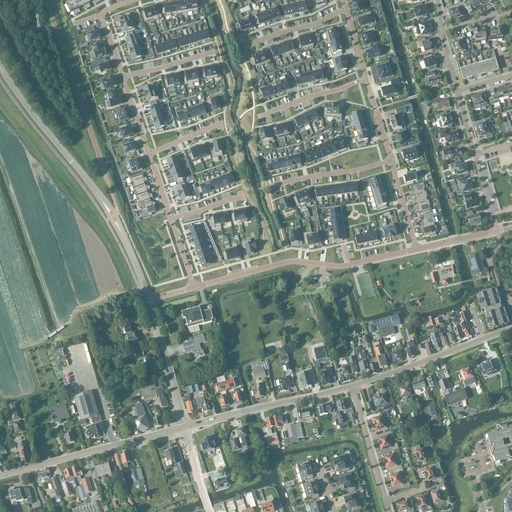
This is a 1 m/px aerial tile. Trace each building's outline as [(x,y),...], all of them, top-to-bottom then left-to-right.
[(76,0),(73,0),(71,2),(78,14),(80,12),(78,8),(80,7),(81,7),(76,0)] [(83,0),(76,0),(81,7),(80,7),(80,8),(83,6),(85,10),(88,8),(83,0)] [(89,0),(83,0),(88,8),(90,7),(88,3),(91,2),(89,0)] [(197,5),(196,0),(191,1),(192,12),(198,11),(198,9),(199,9),(199,4),(197,5)] [(304,0),(299,2),(302,14),(303,13),(302,13),(307,11),(304,0)] [(353,2),(352,3),(353,7),(354,9),(355,13),(356,13),(363,11),(360,1),(362,0),(357,0),(358,1),(353,3),(353,2)] [(474,0),(471,0),(469,1),(474,12),(474,11),(479,9),(474,0)] [(480,0),(474,0),(479,9),(484,7),(480,0)] [(464,2),(461,3),(463,9),(466,8),(469,14),(474,12),(474,11),(474,12),(469,1),(464,4),(464,2)] [(71,2),(66,4),(70,13),(73,11),(75,15),(78,14),(71,2)] [(302,14),(299,2),(293,3),(296,14),(300,13),(300,14),(302,14)] [(296,14),(293,3),(288,4),(290,16),(291,16),(291,15),(296,14)] [(458,4),(452,6),(456,20),(461,18),(462,17),(460,10),(463,9),(461,3),(458,4)] [(290,16),(288,4),(282,6),(284,17),(289,16),(290,16)] [(414,12),(415,16),(416,15),(417,18),(422,16),(422,18),(426,17),(426,15),(428,14),(427,12),(428,12),(427,8),(426,9),(425,6),(422,7),(421,4),(414,6),(415,9),(415,10),(415,12),(414,12)] [(171,13),(169,5),(164,6),(164,8),(161,9),(162,15),(165,14),(166,17),(171,16),(171,13)] [(447,8),(444,8),(445,15),(448,14),(450,21),(452,20),(452,21),(456,20),(452,6),(447,8)] [(153,7),(149,8),(153,20),(153,21),(159,19),(162,18),(159,8),(156,9),(155,7),(153,7)] [(271,9),(271,11),(275,19),(280,17),(277,9),(276,7),(271,9)] [(153,20),(149,8),(146,9),(146,10),(144,11),(145,13),(142,14),(142,16),(145,23),(153,20)] [(270,21),(266,13),(267,13),(266,10),(260,12),(261,15),(265,23),(270,21)] [(265,23),(261,15),(258,16),(256,11),(251,13),(256,25),(259,24),(259,25),(265,23)] [(275,19),(271,11),(267,13),(266,13),(270,21),(275,19)] [(370,13),(363,14),(364,18),(358,20),(359,22),(359,25),(360,25),(360,27),(370,24),(369,18),(371,17),(370,13)] [(132,22),(129,14),(121,16),(122,19),(119,20),(120,23),(121,26),(132,22)] [(242,19),(243,21),(244,21),(247,30),(251,29),(250,28),(252,28),(252,27),(251,25),(254,24),(252,18),(249,20),(248,17),(242,19)] [(247,30),(244,21),(243,21),(238,23),(238,24),(235,25),(238,31),(240,30),(241,31),(241,32),(243,31),(244,32),(247,30)] [(429,34),(428,30),(430,30),(429,27),(428,27),(427,24),(424,24),(423,21),(413,24),(414,28),(418,26),(419,30),(418,30),(419,34),(421,34),(422,36),(425,35),(425,36),(429,35),(429,34)] [(134,28),(132,22),(121,26),(122,29),(123,31),(126,31),(127,33),(133,31),(132,28),(134,28)] [(101,38),(100,34),(99,34),(98,32),(95,32),(94,28),(88,30),(89,35),(88,35),(91,42),(97,40),(97,41),(100,40),(100,39),(101,38)] [(325,33),(327,39),(337,36),(337,35),(336,30),(334,31),(333,28),(327,30),(328,33),(325,33)] [(374,28),(366,30),(367,34),(362,35),(363,39),(362,39),(363,42),(364,42),(365,46),(373,43),(370,33),(375,32),(374,28)] [(501,28),(496,28),(496,29),(497,38),(497,40),(503,39),(502,32),(504,32),(503,28),(501,28)] [(490,31),(488,31),(489,41),(497,40),(497,38),(496,29),(490,29),(490,31)] [(475,38),(472,38),(472,45),(481,44),(481,42),(479,30),(474,31),(475,38)] [(128,38),(125,39),(127,45),(138,41),(136,36),(134,36),(133,34),(127,36),(128,38)] [(338,35),(337,35),(337,36),(327,39),(328,44),(330,43),(339,41),(338,35)] [(308,36),(304,37),(308,48),(314,47),(313,44),(316,43),(314,37),(311,38),(310,36),(308,36)] [(458,38),(459,41),(452,43),(453,44),(452,45),(453,49),(463,46),(467,45),(465,40),(465,39),(464,36),(458,38)] [(300,41),(297,42),(298,48),(299,51),(302,50),(308,48),(304,37),(301,38),(299,39),(300,41)] [(418,40),(420,48),(423,47),(425,53),(428,51),(428,52),(431,51),(432,50),(430,41),(425,42),(424,39),(418,40)] [(138,41),(127,45),(129,49),(129,50),(138,47),(140,46),(138,41)] [(286,44),(290,54),(295,52),(291,42),(289,42),(286,44)] [(96,59),(107,55),(104,48),(102,49),(100,44),(94,46),(95,51),(94,52),(96,59)] [(290,54),(286,44),(281,46),(284,54),(285,56),(290,54)] [(453,49),(455,53),(455,54),(462,52),(463,55),(469,54),(468,50),(467,45),(463,46),(453,49)] [(129,49),(129,50),(131,55),(139,52),(141,51),(140,46),(138,47),(129,50),(129,49)] [(284,54),(281,46),(276,48),(279,56),(284,54)] [(342,51),(341,46),(332,48),(330,49),(332,57),(342,55),(341,52),(342,51)] [(368,56),(367,56),(367,57),(368,57),(369,60),(379,56),(377,50),(378,49),(377,46),(371,48),(372,51),(367,52),(368,56)] [(279,56),(276,48),(270,50),(274,58),(279,56)] [(139,52),(131,55),(133,60),(135,59),(136,62),(142,60),(141,57),(143,56),(141,51),(139,52)] [(270,62),(267,54),(264,55),(263,52),(261,53),(257,54),(262,66),(270,62)] [(262,66),(257,54),(254,56),(252,57),(253,59),(250,61),(253,66),(256,65),(257,68),(262,66)] [(434,66),(436,66),(435,64),(436,63),(435,60),(434,60),(434,58),(432,58),(431,55),(425,57),(426,60),(424,61),(426,68),(430,67),(430,69),(434,68),(434,66)] [(341,59),(340,56),(332,59),(334,67),(346,64),(345,61),(344,58),(341,59)] [(112,68),(110,63),(109,64),(109,62),(103,64),(102,60),(91,64),(93,69),(99,67),(101,73),(111,70),(111,68),(112,68)] [(493,72),(498,70),(495,60),(494,60),(489,61),(492,70),(493,72)] [(380,80),(389,77),(386,66),(389,65),(388,61),(381,63),(382,67),(377,68),(377,69),(376,69),(377,73),(378,73),(379,76),(378,76),(379,79),(380,79),(380,80)] [(483,63),(486,74),(491,72),(491,70),(492,70),(489,61),(483,63)] [(481,75),(486,74),(483,63),(477,65),(480,73),(481,73),(481,75)] [(347,67),(346,64),(334,67),(337,76),(345,74),(345,71),(347,70),(346,67),(347,67)] [(472,66),(475,77),(480,76),(479,74),(480,73),(477,65),(472,66)] [(213,66),(209,67),(212,79),(218,78),(221,77),(220,74),(219,68),(216,69),(215,67),(213,67),(213,66)] [(470,79),(475,77),(472,66),(466,68),(468,77),(469,76),(470,79)] [(204,71),(201,72),(203,78),(206,78),(206,80),(212,79),(209,67),(206,68),(206,69),(204,69),(204,71)] [(466,68),(461,70),(460,70),(463,81),(468,79),(468,77),(466,68)] [(326,76),(324,70),(321,71),(321,69),(315,70),(316,72),(318,81),(323,80),(323,77),(326,76)] [(194,70),(191,71),(193,83),(193,84),(199,83),(199,79),(202,79),(200,72),(197,73),(197,71),(194,71),(194,70)] [(193,83),(191,71),(187,72),(187,73),(185,73),(186,76),(183,76),(185,85),(193,83)] [(437,84),(442,82),(439,74),(434,76),(433,72),(425,75),(427,81),(428,81),(429,86),(433,85),(434,87),(437,85),(437,84)] [(302,85),(300,76),(300,74),(294,75),(297,86),(302,85)] [(174,85),(172,75),(168,76),(169,77),(166,77),(167,80),(164,80),(166,89),(175,87),(174,85)] [(183,83),(181,76),(178,77),(178,75),(176,75),(172,75),(174,85),(180,84),(180,83),(183,83)] [(116,86),(115,83),(116,82),(114,78),(110,79),(107,80),(105,81),(104,78),(98,80),(99,83),(103,82),(105,89),(106,89),(106,90),(110,89),(110,88),(116,86)] [(280,81),(284,91),(289,89),(288,87),(291,86),(289,80),(286,81),(285,79),(280,81)] [(400,84),(398,79),(391,81),(392,87),(381,90),(383,97),(386,96),(387,99),(392,97),(391,95),(395,93),(394,90),(397,89),(396,85),(400,84)] [(284,91),(280,81),(275,83),(276,85),(279,93),(279,94),(284,91)] [(156,92),(153,83),(145,86),(146,89),(143,90),(144,92),(143,93),(144,96),(156,92)] [(279,93),(276,85),(275,83),(270,85),(271,87),(274,95),(279,93)] [(269,97),(266,89),(265,86),(258,89),(259,91),(259,96),(262,95),(264,99),(266,98),(269,97)] [(274,95),(271,87),(266,89),(269,97),(274,95)] [(496,91),(496,90),(490,92),(492,99),(489,99),(491,105),(494,105),(499,103),(498,99),(496,91)] [(116,98),(115,92),(108,94),(109,100),(108,100),(111,108),(122,104),(120,96),(116,98)] [(159,100),(156,92),(144,96),(145,98),(146,98),(147,101),(149,100),(150,103),(159,100)] [(476,95),(480,108),(489,106),(487,100),(484,101),(482,94),(481,95),(481,94),(476,95)] [(473,104),(470,105),(472,111),(480,108),(476,95),(472,97),(471,98),(473,104)] [(216,97),(207,100),(208,103),(207,104),(209,110),(213,108),(214,111),(220,109),(219,106),(220,106),(219,102),(218,103),(216,97)] [(432,100),(433,103),(436,103),(438,110),(450,107),(447,99),(440,101),(439,98),(432,100)] [(149,109),(151,114),(159,111),(160,111),(162,111),(160,105),(157,106),(156,103),(150,105),(151,108),(149,109)] [(197,105),(197,107),(198,107),(200,116),(206,114),(202,103),(197,105)] [(333,118),(333,105),(330,105),(330,106),(327,106),(327,108),(324,108),(324,117),(333,118)] [(336,105),(333,105),(333,118),(342,118),(342,109),(339,109),(339,106),(336,106),(336,105)] [(128,120),(125,109),(121,111),(120,107),(113,110),(114,113),(117,112),(120,123),(128,120)] [(393,130),(402,128),(400,121),(402,120),(400,115),(406,113),(405,107),(395,110),(397,116),(389,118),(391,122),(390,122),(392,127),(393,130)] [(182,113),(182,110),(176,112),(180,123),(185,121),(182,113)] [(161,116),(160,111),(159,111),(151,114),(153,119),(161,116)] [(190,119),(187,111),(182,113),(185,121),(190,119)] [(318,119),(314,111),(309,113),(313,121),(318,119)] [(362,119),(360,113),(358,114),(357,111),(353,112),(354,115),(349,117),(351,122),(353,121),(362,119)] [(439,114),(439,115),(440,118),(441,118),(441,121),(439,122),(440,127),(443,126),(443,127),(452,125),(451,122),(452,121),(451,118),(450,118),(449,115),(448,116),(447,112),(448,112),(447,112),(439,114)] [(313,121),(309,113),(304,115),(308,123),(313,121)] [(163,115),(161,116),(153,119),(152,119),(154,125),(155,125),(154,124),(163,121),(163,122),(165,121),(163,115)] [(308,123),(304,115),(299,118),(304,128),(309,125),(308,123)] [(304,128),(299,118),(294,120),(295,123),(293,124),(297,132),(304,128)] [(476,127),(477,132),(490,128),(488,123),(490,122),(489,119),(481,121),(482,124),(476,126),(476,127)] [(511,133),(509,123),(505,124),(504,123),(503,119),(501,119),(505,135),(511,133)] [(165,127),(163,122),(163,121),(154,124),(155,125),(156,130),(159,129),(159,130),(163,129),(163,128),(165,127)] [(133,135),(132,130),(131,130),(130,127),(128,128),(127,124),(113,129),(115,134),(119,132),(119,131),(120,131),(123,138),(126,137),(127,138),(130,137),(130,136),(133,135)] [(285,124),(281,125),(284,137),(290,136),(289,133),(292,132),(291,126),(288,127),(287,125),(285,125),(285,124)] [(365,129),(363,124),(355,126),(353,127),(354,132),(356,132),(365,129)] [(284,137),(281,125),(278,126),(278,127),(276,127),(276,130),(273,130),(275,136),(278,136),(278,139),(284,137)] [(490,128),(477,132),(478,136),(479,136),(479,137),(486,135),(486,138),(492,136),(490,128)] [(266,129),(260,131),(261,134),(259,134),(260,138),(262,137),(263,143),(273,140),(271,131),(267,132),(266,129)] [(404,136),(407,135),(405,129),(399,131),(400,134),(396,135),(399,146),(406,144),(404,136)] [(439,133),(441,138),(444,137),(446,142),(447,141),(448,143),(454,142),(454,143),(458,141),(458,140),(459,140),(457,131),(447,134),(446,131),(439,133)] [(368,140),(367,134),(366,134),(358,137),(355,137),(358,146),(359,146),(365,144),(368,143),(367,140),(368,140)] [(340,137),(334,140),(339,151),(345,148),(343,143),(343,142),(342,142),(340,137)] [(339,151),(334,140),(328,142),(333,153),(332,153),(333,154),(339,151)] [(129,141),(122,144),(123,147),(122,147),(123,148),(125,154),(125,155),(125,154),(135,151),(133,144),(133,143),(132,143),(130,144),(129,141)] [(215,150),(211,151),(212,158),(223,156),(221,149),(223,149),(222,144),(220,145),(220,142),(213,144),(215,150)] [(333,153),(328,142),(322,145),(327,156),(332,153),(333,153)] [(412,149),(402,152),(404,160),(408,159),(409,161),(413,160),(417,159),(416,156),(417,156),(415,149),(419,147),(418,144),(411,146),(412,149)] [(327,156),(322,145),(316,147),(321,158),(327,156)] [(199,147),(196,148),(201,159),(209,156),(205,147),(202,148),(201,146),(199,147)] [(321,158),(316,147),(310,150),(315,161),(321,158)] [(192,153),(189,154),(192,163),(201,159),(196,148),(192,149),(193,150),(191,151),(192,153)] [(442,150),(444,157),(449,155),(451,161),(462,157),(460,149),(450,152),(449,148),(442,150)] [(315,161),(310,150),(304,152),(308,163),(315,161)] [(292,155),(293,157),(295,166),(300,165),(300,162),(303,162),(301,153),(292,155)] [(290,167),(288,159),(287,156),(282,158),(282,160),(285,169),(290,167)] [(169,160),(167,161),(169,166),(177,163),(177,164),(180,163),(178,157),(173,159),(173,158),(169,159),(169,160)] [(133,173),(142,170),(138,159),(132,161),(131,158),(125,160),(126,164),(129,163),(133,173)] [(274,171),(271,160),(266,161),(267,164),(265,164),(266,168),(268,168),(269,172),(271,172),(274,171)] [(455,171),(454,172),(455,175),(456,175),(456,176),(463,174),(463,175),(468,174),(467,170),(466,171),(464,165),(461,166),(460,162),(454,164),(455,167),(454,168),(455,171)] [(169,166),(170,172),(171,172),(171,171),(179,169),(179,168),(177,164),(177,163),(169,166)] [(179,169),(171,171),(171,172),(172,177),(183,173),(181,168),(179,168),(179,169)] [(407,176),(403,177),(405,184),(417,180),(415,174),(413,174),(412,171),(406,173),(407,176)] [(230,172),(224,175),(229,185),(234,183),(232,179),(234,178),(232,174),(230,175),(230,172)] [(130,178),(129,178),(131,184),(132,184),(132,183),(133,183),(133,186),(134,186),(144,182),(147,181),(147,182),(147,181),(146,178),(144,179),(143,179),(142,177),(144,177),(142,173),(130,178)] [(183,173),(172,177),(174,182),(176,181),(177,184),(183,182),(182,179),(185,178),(183,173)] [(224,175),(219,177),(224,187),(229,185),(224,175)] [(219,177),(214,179),(219,189),(224,187),(219,177)] [(373,180),(371,181),(372,186),(381,183),(379,178),(377,179),(377,178),(373,179),(373,180)] [(460,189),(456,190),(457,195),(464,193),(468,192),(468,191),(472,190),(469,181),(466,182),(465,178),(457,181),(460,189)] [(214,179),(209,181),(214,191),(219,189),(214,179)] [(209,181),(204,183),(208,193),(214,191),(209,181)] [(132,186),(134,192),(135,191),(136,194),(147,191),(150,190),(149,186),(146,187),(144,182),(134,186),(133,186),(132,186)] [(200,187),(197,188),(199,194),(202,193),(203,195),(208,193),(204,183),(199,185),(200,187)] [(372,186),(370,186),(371,192),(382,189),(381,183),(372,186)] [(412,192),(410,193),(411,196),(414,195),(425,192),(424,189),(425,189),(423,183),(410,187),(411,187),(412,187),(413,192),(412,192)] [(180,189),(177,190),(178,192),(178,195),(190,191),(188,186),(186,187),(185,184),(179,186),(180,189)] [(382,189),(371,192),(373,197),(384,194),(382,189)] [(135,194),(137,200),(138,199),(139,202),(150,199),(153,198),(152,194),(148,195),(147,191),(136,194),(135,194)] [(190,191),(178,195),(179,198),(180,198),(181,201),(184,200),(185,203),(193,200),(190,191)] [(416,200),(412,201),(413,205),(414,205),(417,204),(427,201),(427,200),(426,198),(427,197),(428,197),(426,191),(425,192),(414,195),(416,200)] [(306,192),(304,192),(301,193),(305,205),(314,201),(310,193),(307,194),(307,192),(306,192)] [(305,205),(301,193),(297,195),(298,195),(295,196),(296,197),(296,198),(293,199),(297,207),(300,206),(300,208),(306,206),(305,205)] [(384,194),(373,197),(374,202),(385,199),(386,199),(384,193),(384,194)] [(477,206),(477,204),(478,203),(477,201),(476,200),(476,201),(475,198),(472,199),(470,195),(464,197),(465,201),(467,209),(477,206)] [(138,202),(140,208),(141,208),(142,210),(154,207),(156,206),(155,202),(151,204),(150,199),(139,202),(138,202)] [(385,199),(374,202),(377,210),(387,208),(386,205),(387,204),(385,199)] [(294,210),(292,205),(289,206),(286,200),(280,202),(281,205),(278,206),(281,212),(284,211),(285,214),(294,210)] [(418,209),(415,210),(416,214),(416,213),(419,213),(419,212),(430,209),(429,206),(430,206),(428,200),(427,200),(427,201),(417,204),(418,209)] [(141,211),(143,218),(151,216),(150,214),(156,212),(154,207),(142,210),(141,211)] [(421,217),(417,218),(419,222),(422,221),(432,218),(431,215),(433,215),(431,209),(430,209),(419,212),(419,213),(421,217)] [(243,210),(239,211),(241,221),(241,223),(247,222),(247,219),(250,219),(249,212),(246,213),(245,211),(243,211),(243,210)] [(234,215),(231,216),(232,222),(235,221),(235,222),(241,221),(239,211),(236,212),(234,213),(234,215)] [(467,218),(470,227),(481,223),(479,214),(473,216),(472,212),(463,214),(464,219),(467,218)] [(222,214),(219,215),(221,224),(226,223),(229,222),(228,216),(225,217),(225,214),(223,215),(222,214)] [(214,219),(210,219),(212,225),(215,225),(215,228),(221,227),(221,224),(219,215),(215,215),(215,216),(213,216),(214,219)] [(423,226),(420,227),(421,231),(423,230),(435,227),(435,226),(434,224),(435,223),(433,217),(432,218),(422,221),(423,224),(423,226)] [(393,224),(387,226),(391,238),(394,237),(394,236),(396,236),(394,227),(393,224)] [(201,225),(189,229),(191,236),(203,232),(201,225)] [(387,226),(379,229),(381,237),(384,236),(385,239),(388,238),(388,239),(391,238),(387,226)] [(435,227),(423,230),(425,236),(429,234),(430,234),(431,236),(436,235),(435,232),(438,232),(436,226),(435,226),(435,227)] [(291,241),(292,244),(298,242),(297,239),(300,239),(298,229),(289,231),(290,237),(289,237),(290,241),(291,241)] [(314,245),(312,233),(312,231),(303,233),(305,244),(308,243),(309,246),(311,245),(311,246),(314,245)] [(203,232),(191,236),(193,242),(205,238),(203,232)] [(318,232),(312,233),(314,245),(318,244),(320,243),(320,241),(323,240),(321,234),(318,235),(318,232)] [(205,238),(193,242),(196,248),(207,244),(205,238)] [(244,243),(241,243),(243,249),(246,249),(248,255),(254,254),(253,250),(256,250),(255,244),(251,245),(250,240),(244,242),(244,243)] [(207,244),(196,248),(198,255),(210,251),(207,244)] [(236,246),(230,248),(234,260),(237,259),(237,258),(239,258),(239,255),(241,255),(240,249),(237,249),(236,246)] [(225,252),(222,253),(224,259),(227,259),(228,261),(230,260),(230,261),(234,260),(230,248),(225,250),(225,252)] [(210,251),(198,255),(200,261),(212,257),(210,251)] [(478,254),(469,256),(473,271),(471,271),(472,276),(484,273),(479,253),(478,254)] [(212,257),(200,261),(202,268),(214,264),(212,257)] [(501,304),(496,290),(493,290),(488,292),(489,292),(485,293),(480,294),(480,295),(477,296),(482,310),(484,309),(486,314),(485,314),(490,329),(492,328),(493,328),(497,327),(497,326),(501,325),(506,324),(509,323),(504,309),(502,309),(500,304),(501,304)] [(183,319),(185,319),(187,325),(185,326),(187,326),(188,329),(212,322),(211,319),(213,319),(211,310),(199,313),(198,309),(188,312),(188,310),(187,310),(188,312),(186,313),(183,314),(184,318),(183,319)] [(460,314),(460,315),(463,323),(466,322),(468,321),(465,312),(460,314)] [(397,315),(390,317),(391,319),(393,327),(400,325),(398,317),(397,315)] [(390,317),(376,321),(376,323),(381,338),(395,335),(395,334),(393,327),(391,319),(390,317)] [(455,327),(453,328),(457,340),(458,340),(459,340),(460,340),(460,339),(462,339),(458,327),(457,321),(454,322),(455,327)] [(463,323),(459,325),(460,328),(461,328),(463,333),(464,332),(466,337),(471,336),(467,325),(466,322),(463,323)] [(124,326),(130,344),(139,341),(136,332),(132,333),(129,324),(124,326)] [(432,331),(433,335),(431,336),(435,350),(442,348),(436,330),(432,331)] [(449,333),(446,334),(449,344),(453,343),(453,344),(454,343),(455,343),(456,342),(453,335),(450,336),(449,333)] [(439,335),(442,347),(445,346),(446,347),(447,346),(448,346),(449,345),(446,337),(443,338),(442,334),(439,335)] [(197,340),(183,345),(186,353),(193,351),(194,354),(196,354),(197,357),(204,355),(202,350),(201,350),(199,344),(205,342),(202,335),(196,337),(197,340)] [(409,358),(409,359),(410,359),(412,359),(413,358),(413,357),(414,357),(413,352),(416,351),(415,348),(413,342),(410,343),(407,344),(408,346),(409,350),(406,350),(409,358)] [(424,345),(428,356),(433,354),(431,346),(430,342),(425,343),(425,345),(424,345)] [(325,352),(324,346),(323,347),(314,349),(313,349),(315,355),(325,352)] [(364,350),(363,348),(359,350),(361,359),(360,359),(361,360),(358,361),(361,372),(368,370),(366,362),(367,362),(364,350)] [(378,361),(380,368),(388,366),(386,359),(385,356),(383,356),(381,348),(375,350),(377,357),(378,361)] [(142,350),(134,353),(136,359),(144,357),(142,350)] [(391,353),(394,363),(403,360),(400,350),(391,353)] [(288,354),(280,356),(282,367),(286,366),(287,372),(292,371),(290,363),(289,363),(288,354)] [(146,362),(142,364),(144,368),(147,367),(155,365),(154,361),(154,360),(154,359),(153,359),(152,355),(144,357),(146,362)] [(354,357),(349,359),(353,374),(358,372),(354,357)] [(478,365),(482,376),(486,375),(487,376),(492,374),(492,372),(496,371),(492,360),(487,362),(487,363),(484,364),(483,363),(478,365)] [(371,375),(378,374),(375,364),(368,366),(371,375)] [(263,367),(253,370),(255,380),(266,377),(263,367)] [(342,369),(337,371),(341,383),(350,380),(349,375),(351,374),(349,367),(342,369)] [(324,373),(320,375),(323,386),(331,384),(329,376),(333,375),(331,368),(324,370),(324,373)] [(298,375),(302,389),(302,388),(311,386),(311,384),(315,383),(312,369),(308,370),(309,373),(303,374),(298,375)] [(471,379),(474,378),(471,372),(470,373),(469,369),(460,372),(461,375),(459,376),(460,380),(463,379),(464,382),(466,381),(468,384),(472,382),(471,379)] [(429,378),(426,379),(430,388),(433,387),(434,391),(439,389),(437,386),(434,376),(433,376),(432,376),(431,375),(430,376),(429,377),(429,378)] [(289,377),(279,379),(280,386),(279,386),(280,392),(286,391),(286,390),(289,389),(288,389),(291,388),(289,377)] [(235,380),(226,382),(228,390),(237,387),(235,380)] [(448,390),(445,380),(439,383),(442,392),(448,390)] [(412,384),(414,392),(425,388),(423,381),(412,384)] [(140,386),(143,397),(144,400),(144,401),(157,398),(155,392),(157,391),(156,388),(154,382),(152,382),(140,386)] [(228,390),(226,382),(216,385),(218,392),(228,390)] [(252,391),(254,397),(255,397),(255,398),(257,397),(257,399),(258,398),(258,399),(260,398),(264,397),(262,392),(264,391),(262,384),(257,385),(258,389),(252,391)] [(189,388),(190,394),(202,391),(200,385),(189,388)] [(206,385),(201,387),(204,395),(206,394),(210,393),(206,385)] [(400,389),(399,389),(401,394),(400,395),(401,396),(401,397),(402,398),(406,397),(406,399),(408,398),(407,397),(410,396),(412,395),(411,392),(410,392),(409,387),(403,388),(402,388),(401,388),(400,389)] [(157,391),(162,408),(169,406),(167,401),(166,401),(166,399),(165,395),(164,395),(163,393),(164,392),(163,389),(157,391)] [(444,397),(448,407),(467,400),(463,390),(450,395),(448,391),(443,394),(444,397)] [(80,422),(92,418),(93,424),(102,422),(99,413),(98,413),(92,392),(74,397),(80,422)] [(235,392),(231,393),(233,399),(234,398),(235,404),(238,403),(239,404),(242,403),(242,402),(240,393),(236,394),(235,392)] [(223,398),(219,399),(222,408),(222,407),(223,408),(226,408),(226,407),(229,406),(227,400),(228,400),(227,394),(222,396),(223,398)] [(384,394),(373,398),(376,407),(387,404),(384,394)] [(492,399),(495,406),(506,403),(503,395),(492,399)] [(185,410),(187,409),(188,413),(193,412),(190,398),(190,397),(183,399),(183,402),(185,410)] [(206,403),(204,398),(195,400),(198,408),(201,407),(202,409),(203,409),(204,413),(210,411),(208,403),(206,403)] [(208,401),(212,416),(217,414),(214,404),(213,404),(212,400),(208,401)] [(338,410),(335,410),(337,417),(341,416),(340,412),(346,410),(343,401),(342,401),(340,401),(339,402),(336,403),(338,410)] [(433,402),(428,404),(432,416),(436,414),(433,406),(434,406),(433,402)] [(9,405),(13,422),(14,424),(13,424),(16,434),(22,432),(20,422),(20,423),(19,421),(21,420),(17,403),(9,405)] [(67,411),(65,404),(50,409),(52,416),(55,423),(70,418),(67,411)] [(129,419),(135,436),(142,434),(141,433),(146,432),(146,430),(150,429),(142,404),(134,406),(137,416),(129,419)] [(331,413),(335,413),(334,407),(330,408),(330,406),(326,407),(326,406),(319,407),(320,416),(328,414),(327,414),(331,413),(331,414),(331,413)] [(299,412),(301,419),(311,417),(311,419),(315,418),(313,412),(310,412),(310,409),(299,412)] [(379,414),(380,417),(372,420),(372,421),(372,424),(373,424),(374,426),(379,425),(378,424),(383,422),(383,423),(386,422),(385,418),(389,417),(387,411),(379,414)] [(277,417),(273,418),(275,426),(276,428),(281,427),(280,424),(283,424),(281,416),(277,417)] [(272,418),(266,420),(267,426),(266,426),(269,436),(272,435),(270,428),(274,426),(272,418)] [(374,427),(373,427),(374,430),(375,430),(375,431),(384,429),(385,431),(384,431),(385,431),(385,433),(393,431),(391,426),(387,427),(386,422),(383,423),(383,422),(378,424),(379,425),(374,426),(374,427)] [(104,430),(102,423),(98,424),(98,425),(87,428),(88,432),(87,432),(86,433),(87,436),(88,437),(89,437),(90,440),(94,439),(94,440),(97,439),(97,438),(101,437),(99,430),(100,430),(100,431),(104,430)] [(295,425),(297,436),(298,439),(303,438),(300,424),(295,425)] [(285,427),(288,438),(297,436),(295,425),(285,427)] [(511,426),(508,427),(509,430),(507,430),(506,426),(499,428),(500,432),(497,433),(497,431),(492,432),(493,434),(485,436),(487,440),(488,440),(489,443),(488,444),(492,458),(494,457),(495,461),(494,461),(494,462),(495,461),(496,465),(500,464),(500,462),(510,459),(508,451),(510,450),(511,451),(511,450),(511,426)] [(236,430),(238,439),(241,448),(247,447),(245,441),(246,440),(245,437),(247,436),(246,434),(246,433),(244,428),(236,430)] [(67,431),(67,435),(65,435),(67,444),(74,442),(72,433),(71,434),(70,430),(67,431)] [(378,440),(377,440),(378,444),(379,443),(380,446),(385,444),(384,443),(389,442),(388,438),(392,437),(392,438),(393,438),(391,431),(384,434),(385,437),(378,439),(378,440)] [(269,436),(265,437),(266,442),(267,442),(268,447),(279,444),(276,434),(272,435),(269,436)] [(210,437),(203,440),(204,444),(201,445),(203,451),(206,450),(207,451),(214,449),(213,447),(215,447),(213,440),(211,441),(210,437)] [(236,439),(230,440),(233,451),(241,448),(238,439),(237,439),(236,439)] [(379,447),(380,450),(381,450),(381,451),(391,448),(392,451),(399,449),(397,443),(397,444),(393,445),(392,441),(389,442),(384,443),(385,444),(380,446),(380,447),(379,447)] [(31,464),(31,463),(28,450),(27,450),(25,442),(18,443),(20,452),(19,452),(22,466),(31,464)] [(415,447),(411,448),(413,456),(413,455),(416,454),(418,462),(426,460),(423,450),(420,450),(419,446),(415,447)] [(216,470),(226,467),(221,448),(210,451),(216,470)] [(173,449),(164,452),(167,462),(171,460),(171,463),(174,462),(175,467),(177,467),(176,465),(175,462),(174,459),(176,459),(173,449)] [(385,462),(385,464),(390,463),(390,462),(395,460),(395,461),(397,460),(396,456),(400,455),(400,456),(401,456),(399,449),(392,451),(393,455),(383,458),(384,459),(383,459),(384,462),(385,462)] [(151,460),(149,452),(140,455),(145,467),(153,464),(154,468),(158,467),(155,458),(151,460)] [(134,462),(132,456),(129,457),(128,453),(124,454),(121,454),(121,455),(124,467),(129,465),(131,469),(135,468),(133,462),(134,462)] [(333,461),(333,463),(330,464),(331,467),(347,463),(345,454),(337,457),(338,459),(333,461)] [(387,469),(393,468),(394,471),(402,469),(401,465),(399,465),(397,460),(395,461),(395,460),(390,462),(390,463),(385,464),(386,465),(385,466),(386,469),(387,468),(387,469)] [(297,465),(299,473),(311,470),(309,466),(309,465),(308,462),(297,465)] [(183,463),(176,465),(177,467),(180,476),(187,474),(183,463)] [(350,471),(347,463),(331,467),(332,471),(335,470),(336,472),(342,471),(342,473),(350,471)] [(106,464),(102,465),(105,476),(112,474),(109,464),(106,465),(106,464)] [(424,471),(427,481),(434,479),(432,471),(436,470),(437,470),(435,464),(428,466),(428,467),(428,466),(429,469),(424,471)] [(102,476),(105,476),(102,465),(98,466),(98,467),(96,468),(97,472),(94,473),(96,481),(99,480),(98,477),(102,476)] [(81,471),(79,472),(78,468),(76,468),(76,467),(72,469),(74,478),(76,477),(77,481),(81,479),(81,476),(82,476),(81,471)] [(48,469),(37,472),(39,479),(44,478),(45,482),(47,481),(48,483),(50,485),(53,484),(51,479),(50,479),(49,477),(50,477),(48,469)] [(64,472),(61,473),(64,482),(67,481),(68,482),(62,484),(66,497),(69,496),(73,495),(69,483),(75,481),(73,477),(71,470),(70,470),(69,469),(65,471),(64,472)] [(139,481),(135,469),(130,471),(133,482),(139,481)] [(390,481),(391,483),(396,481),(395,480),(400,479),(403,479),(401,473),(403,473),(402,469),(394,471),(395,475),(389,477),(389,478),(390,481)] [(311,470),(299,473),(302,482),(313,479),(312,476),(312,474),(311,470)] [(338,480),(339,483),(336,483),(337,487),(340,486),(353,482),(351,474),(343,476),(344,478),(338,480)] [(56,478),(51,479),(53,484),(54,489),(52,489),(55,500),(62,498),(62,497),(59,487),(56,478)] [(77,488),(80,498),(81,499),(89,497),(88,493),(93,492),(88,478),(82,480),(83,486),(77,488)] [(220,480),(215,482),(218,489),(222,488),(222,487),(230,485),(228,478),(220,480)] [(391,484),(391,487),(392,487),(393,488),(402,485),(403,488),(403,489),(410,487),(409,483),(408,483),(404,484),(403,479),(400,479),(395,480),(396,481),(391,483),(391,484)] [(302,484),(305,493),(316,489),(315,485),(315,484),(314,484),(313,481),(302,484)] [(347,490),(348,492),(356,490),(353,482),(340,486),(342,491),(347,490)] [(49,484),(42,486),(45,493),(51,491),(49,484)] [(445,488),(443,484),(436,486),(437,486),(438,489),(435,490),(436,492),(431,494),(434,504),(443,501),(442,498),(440,498),(439,493),(441,493),(439,489),(444,487),(444,488),(445,488)] [(28,505),(32,504),(31,498),(31,497),(29,490),(27,491),(27,489),(21,490),(23,501),(27,500),(28,505)] [(316,489),(305,493),(308,501),(319,498),(318,495),(317,493),(318,493),(316,489)] [(23,501),(21,490),(14,492),(14,490),(9,492),(10,497),(10,498),(10,501),(11,501),(11,502),(12,502),(13,506),(17,504),(17,503),(23,501)] [(346,505),(359,501),(357,493),(345,496),(346,499),(344,499),(346,505)] [(427,511),(432,509),(429,502),(429,503),(426,504),(424,497),(417,499),(419,506),(418,506),(419,510),(427,507),(428,510),(427,510),(427,511)] [(273,499),(265,502),(268,511),(273,511),(274,511),(273,509),(276,508),(273,499)] [(319,500),(308,503),(311,511),(322,508),(321,504),(321,505),(320,503),(319,500)] [(359,501),(346,505),(348,510),(353,509),(354,511),(361,509),(359,501)] [(72,510),(73,511),(99,511),(96,502),(72,510)] [(260,506),(257,507),(259,511),(268,511),(265,502),(260,504),(260,506)] [(413,511),(412,506),(411,506),(408,507),(407,502),(397,505),(398,511),(402,511),(407,510),(407,511),(413,511)]
